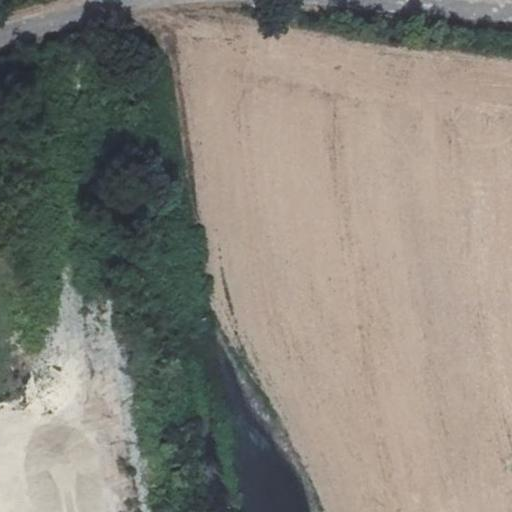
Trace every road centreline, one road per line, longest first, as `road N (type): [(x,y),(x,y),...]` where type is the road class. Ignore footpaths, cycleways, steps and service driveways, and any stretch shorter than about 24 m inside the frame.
road 1 (unclassified): [(511,11),(346,0)]
road 2 (unclassified): [(144,0),(0,36)]
